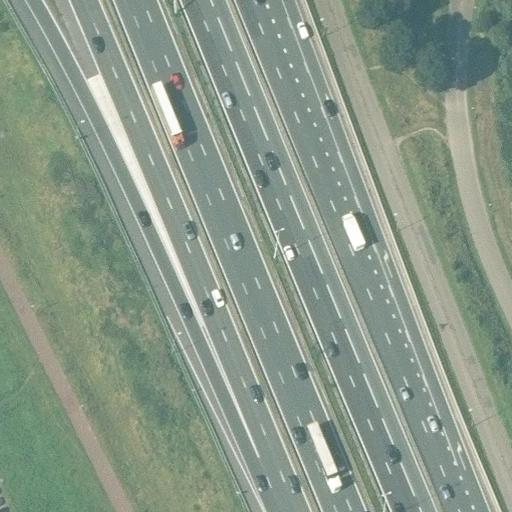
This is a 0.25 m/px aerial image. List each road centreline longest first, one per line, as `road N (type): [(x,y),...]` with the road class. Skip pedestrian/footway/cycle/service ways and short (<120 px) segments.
road 1 (motorway): [(33,0),(78,74),(261,474),(286,511)]
road 2 (motorway): [(412,511),(198,0)]
road 3 (motorway): [(134,0),(344,511)]
road 4 (motorway): [(465,511),(259,0)]
road 5 (motorway): [(85,0),(291,511)]
